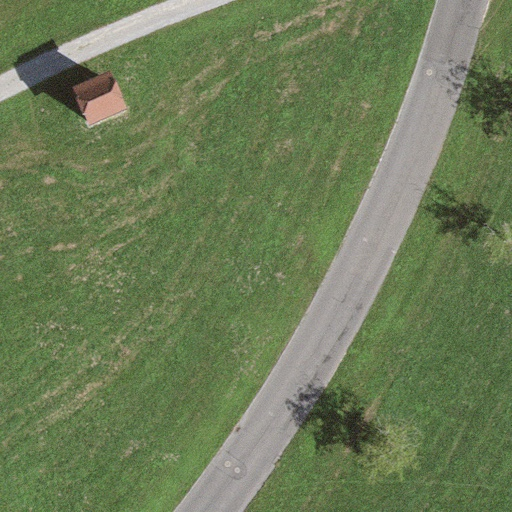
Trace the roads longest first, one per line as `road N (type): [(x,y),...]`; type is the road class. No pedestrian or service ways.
road 1 (tertiary): [(464,0),(378,228),(314,350),(209,511)]
road 2 (track): [(205,0),(0,85)]
